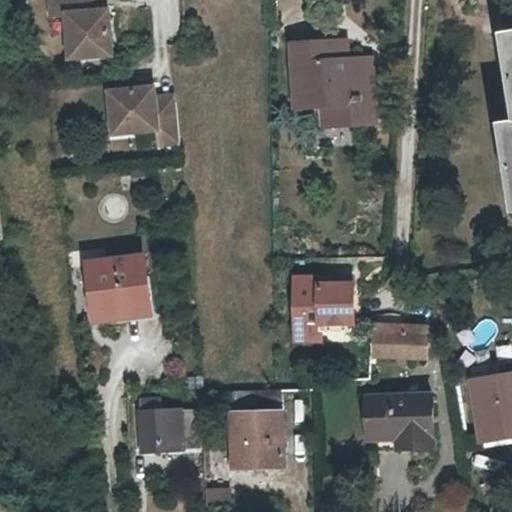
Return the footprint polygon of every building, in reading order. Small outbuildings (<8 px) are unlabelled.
[(71,65),(121,61),(117,10),(104,11),(103,0),(50,0),(52,18),(67,17),(71,65)] [(343,40),(330,42),(332,59),(344,58),(343,40)] [(334,106),(336,126),(376,122),(370,56),(344,58),(332,59),(330,42),(285,46),(291,109),(318,107),(334,106)] [(155,84),(139,86),(144,128),(159,126),(160,142),(181,139),(177,98),(157,100),(155,84)] [(144,128),(139,86),(111,89),(115,131),(140,128),(144,128)] [(320,127),(336,126),(334,106),(318,107),(320,127)] [(146,143),(160,142),(159,126),(144,128),(146,143)] [(152,261),(92,268),(99,327),(159,319),(152,261)] [(323,279),(297,279),(298,345),(326,345),(326,331),(364,330),(364,284),(323,285),(323,279)] [(436,330),(381,327),(381,356),(379,356),(379,362),(434,363),(436,330)] [(511,377),(474,383),(484,449),(511,444),(511,377)] [(417,440),(418,449),(441,448),(439,396),(375,399),(376,440),(406,440),(417,440)] [(162,400),(142,401),(145,450),(202,447),(200,409),(163,411),(162,400)] [(291,472),(289,417),(239,418),(241,473),(291,472)] [(230,503),(229,487),(203,488),(204,504),(230,503)]
